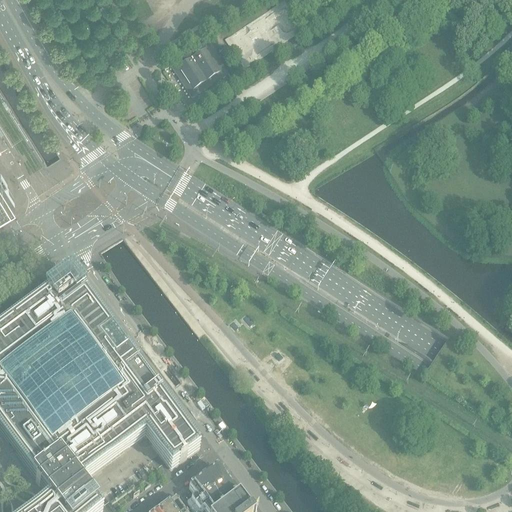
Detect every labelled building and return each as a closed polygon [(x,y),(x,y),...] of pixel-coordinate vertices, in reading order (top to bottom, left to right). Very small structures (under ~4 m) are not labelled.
[(228,75),(206,43),(170,67),(176,77),(191,99),(206,90),(228,75)] [(0,207),(14,199),(0,176),(0,207)] [(101,511),(94,502),(90,496),(87,493),(81,484),(145,437),(151,446),(170,472),(199,451),(199,450),(85,296),(84,294),(83,295),(71,279),(0,331),(0,511),(101,511)] [(241,312),(228,323),(242,339),(255,328),(241,312)] [(278,354),(274,357),(279,363),(283,360),(278,354)] [(210,493),(219,487),(220,488),(227,484),(216,469),(215,470),(215,471),(211,474),(210,474),(209,474),(209,475),(205,478),(205,477),(204,478),(204,479),(200,482),(200,481),(199,482),(193,487),(191,488),(188,490),(195,499),(187,505),(191,510),(204,500),(205,502),(212,497),(210,493)] [(220,511),(238,499),(227,484),(220,488),(219,487),(210,493),(212,497),(205,502),(204,500),(191,510),(192,511),(220,511)] [(184,511),(176,499),(168,505),(173,511),(184,511)] [(248,511),(238,499),(220,511),(248,511)]
